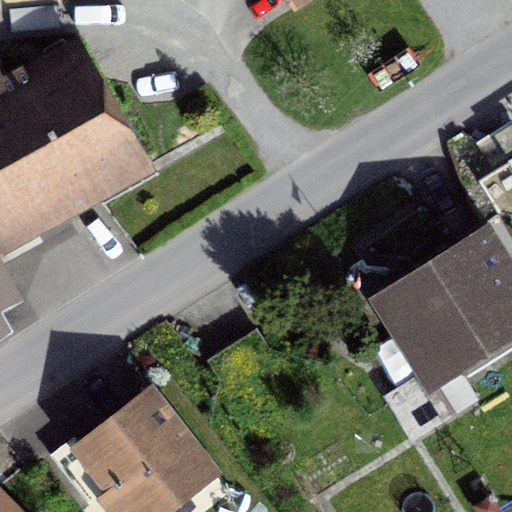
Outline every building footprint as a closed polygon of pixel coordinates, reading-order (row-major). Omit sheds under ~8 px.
[(0,340),(7,336),(0,323),(0,225),(128,154),(70,46),(0,83),(0,340)] [(511,123),(479,144),(493,166),(511,153),(511,123)] [(392,396),(416,433),(452,410),(433,381),(511,332),(511,279),(485,236),(383,301),(429,373),(392,396)] [(206,360),(243,417),(293,385),(256,328),(206,360)] [(120,490),(137,511),(160,511),(209,474),(148,395),(81,447),(74,437),(50,455),(87,503),(111,484),(117,493),(120,490)]
